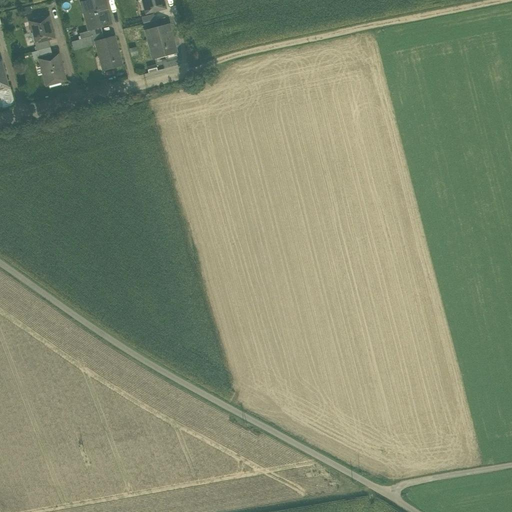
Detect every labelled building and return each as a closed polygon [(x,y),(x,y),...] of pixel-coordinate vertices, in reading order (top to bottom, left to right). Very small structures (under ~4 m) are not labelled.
[(86,22),(89,31),(101,28),(111,25),(109,16),(108,16),(103,0),(88,0),(86,1),(91,21),(86,22)] [(141,0),(145,14),(165,8),(163,0),(141,0)] [(91,21),(86,1),(81,2),(86,22),(91,21)] [(30,6),(22,8),(23,15),(31,13),(30,6)] [(141,18),(143,24),(155,21),(153,15),(141,18)] [(31,33),(34,44),(35,43),(48,40),(54,38),(49,16),(28,22),(31,33)] [(155,21),(143,24),(145,30),(160,26),(158,20),(155,21)] [(178,59),(176,53),(168,24),(160,26),(145,30),(147,39),(153,38),(158,58),(165,56),(166,62),(178,59)] [(101,28),(89,31),(90,37),(102,33),(101,28)] [(80,39),(90,37),(89,31),(79,33),(80,39)] [(34,44),(31,33),(24,35),(27,45),(34,44)] [(102,33),(90,37),(92,43),(95,42),(104,39),(102,33)] [(95,42),(92,43),(90,37),(80,39),(83,48),(93,45),(96,44),(95,42)] [(102,56),(106,70),(122,66),(114,37),(104,39),(95,42),(96,44),(99,57),(102,56)] [(153,60),(158,58),(153,38),(147,39),(153,60)] [(83,48),(80,39),(71,42),(74,51),(83,48)] [(35,43),(37,51),(50,48),(48,40),(35,43)] [(136,47),(129,49),(131,57),(138,55),(136,47)] [(52,56),(50,48),(37,51),(39,59),(52,56)] [(42,74),(46,86),(66,81),(59,54),(52,56),(39,59),(41,67),(44,66),(46,73),(42,74)] [(147,66),(148,73),(157,71),(155,64),(147,66)]
